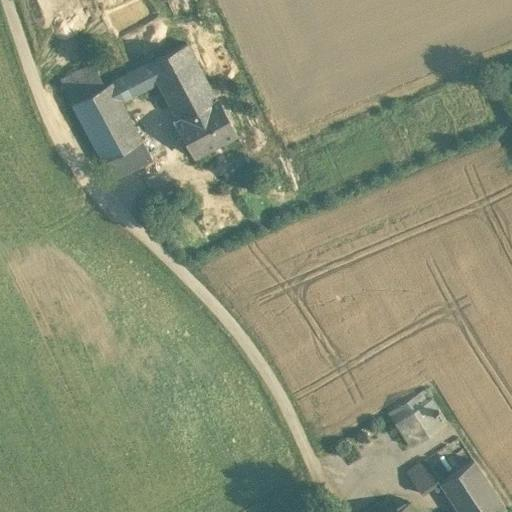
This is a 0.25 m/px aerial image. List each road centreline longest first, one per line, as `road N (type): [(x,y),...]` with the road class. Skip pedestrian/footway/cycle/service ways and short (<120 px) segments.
road 1 (unclassified): [(8,0),(65,147),(192,268),(288,392),(344,511)]
road 2 (track): [(511,52),(278,148)]
